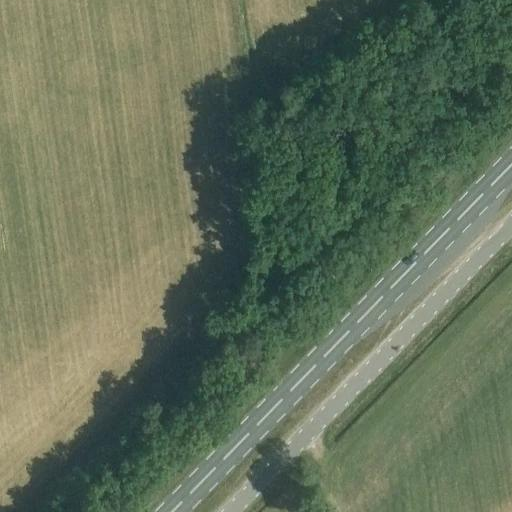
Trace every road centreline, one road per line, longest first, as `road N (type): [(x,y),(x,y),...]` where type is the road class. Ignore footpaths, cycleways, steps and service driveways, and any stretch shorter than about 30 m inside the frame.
road 1 (primary): [(172,511),(511,165)]
road 2 (unclassified): [(231,511),(511,226)]
